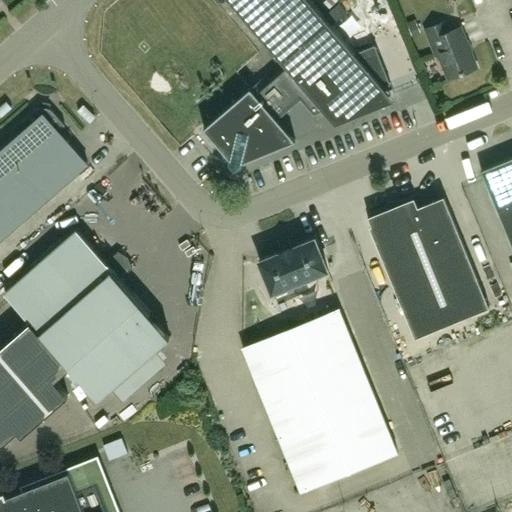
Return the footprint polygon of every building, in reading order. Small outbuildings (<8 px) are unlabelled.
[(230,162),(235,169),(242,166),(243,162),(243,161),(280,146),(296,140),(285,127),(278,119),(301,99),(314,114),(325,110),(337,124),(385,104),(387,91),(383,86),(391,83),(375,44),(355,53),(353,50),(315,5),(310,0),(229,0),(269,45),(282,61),(286,66),(255,92),(251,87),(204,127),(230,158),(231,158),(230,162)] [(443,22),(426,29),(436,55),(439,54),(449,79),(477,68),(460,27),(447,32),(443,22)] [(0,240),(88,163),(58,128),(63,123),(64,125),(65,124),(54,111),(53,110),(50,108),(49,108),(47,107),(45,107),(42,107),(40,107),(38,108),(37,109),(35,110),(22,121),(23,122),(25,121),(29,126),(0,151),(0,240)] [(511,157),(481,170),(482,171),(511,243),(511,157)] [(370,226),(382,253),(416,337),(490,307),(444,195),(418,206),(415,197),(368,216),(372,225),(370,226)] [(171,336),(147,309),(77,229),(5,292),(30,321),(0,347),(0,440),(3,443),(18,430),(22,435),(69,395),(55,380),(70,367),(98,399),(171,336)] [(273,292),(328,269),(315,237),(260,260),(273,292)] [(151,293),(167,278),(157,267),(141,281),(151,293)] [(302,492),(399,452),(398,452),(340,307),(243,346),(302,492)] [(107,451),(126,445),(120,429),(102,435),(107,451)] [(121,511),(99,455),(21,485),(22,490),(6,496),(4,492),(0,493),(0,511),(121,511)]
